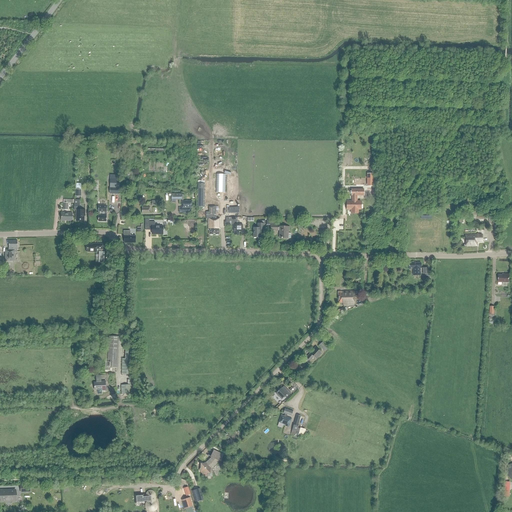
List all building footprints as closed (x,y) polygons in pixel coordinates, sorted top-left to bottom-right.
[(361,201),(357,201),(357,195),(364,195),(364,189),(352,189),(352,195),(352,201),(347,201),(347,209),(351,209),(351,213),(358,213),(358,209),(361,209),(361,201)] [(182,193),(171,193),(171,201),(176,202),(176,200),(182,200),(182,193)] [(69,203),(69,208),(73,208),(73,200),(64,200),(64,210),(68,210),(68,203),(69,203)] [(74,210),(76,210),(76,221),(84,221),(84,216),(85,216),(85,210),(79,210),(79,207),(79,200),(74,200),(74,210)] [(187,212),(190,212),(190,207),(191,207),(191,201),(181,201),(181,207),(178,207),(178,212),(181,212),(184,212),(184,214),(187,214),(187,212)] [(98,221),(106,222),(106,214),(106,212),(107,206),(99,206),(98,212),(99,212),(99,214),(98,214),(98,221)] [(208,231),(209,231),(209,235),(219,235),(219,229),(220,229),(220,219),(216,219),(216,214),(215,214),(215,206),(209,206),(209,212),(206,212),(206,219),(207,219),(208,219),(208,231)] [(242,225),(239,224),(237,224),(237,222),(237,219),(237,217),(231,217),(225,217),(225,221),(224,221),(224,224),(229,224),(229,221),(231,221),(231,224),(233,224),(233,231),(234,231),(234,235),(239,235),(239,231),(242,231),(242,225)] [(155,225),(155,222),(149,221),(149,219),(145,219),(145,225),(149,225),(149,230),(152,230),(152,234),(163,234),(163,226),(155,225)] [(264,224),(265,224),(265,221),(261,221),(261,223),(257,223),(257,228),(253,228),(253,237),(259,237),(259,231),(264,231),(264,224)] [(280,227),(278,227),(278,225),(270,224),(270,230),(278,230),(280,230),(280,238),(288,238),(291,238),(291,233),(288,233),(288,231),(289,231),(289,226),(280,226),(280,227)] [(136,236),(130,236),(130,231),(123,231),(123,234),(127,234),(127,236),(124,236),(124,243),(135,243),(136,236)] [(466,246),(476,245),(476,241),(482,241),(482,235),(465,235),(465,243),(466,242),(466,246)] [(17,241),(9,241),(9,248),(9,250),(5,250),(5,261),(15,261),(15,252),(17,252),(17,248),(17,241)] [(93,244),(93,245),(87,245),(86,252),(96,252),(96,251),(99,251),(99,252),(99,262),(103,263),(104,251),(101,251),(101,249),(102,249),(103,244),(93,244)] [(420,262),(415,263),(414,262),(409,262),(409,269),(413,269),(413,275),(420,275),(420,268),(420,262)] [(506,282),(509,282),(509,275),(504,274),(504,275),(498,275),(498,282),(503,282),(503,286),(506,286),(506,282)] [(353,300),(354,300),(354,291),(337,292),(338,303),(342,303),(342,304),(354,304),(353,300)] [(511,308),(511,305),(511,294),(501,294),(501,308),(511,308)] [(117,367),(118,336),(108,336),(107,360),(110,360),(110,367),(117,367)] [(323,341),(318,345),(325,351),(329,347),(323,341)] [(316,347),(310,353),(307,357),(305,359),(308,362),(310,359),(311,359),(313,356),(316,359),(322,353),(316,347)] [(131,374),(132,350),(125,349),(125,359),(122,359),(121,374),(131,374)] [(94,390),(97,390),(98,394),(102,394),(101,392),(106,392),(105,381),(101,381),(100,375),(96,375),(96,382),(94,382),(94,390)] [(139,393),(138,378),(130,378),(130,380),(127,380),(127,384),(130,384),(121,385),(121,394),(139,393)] [(289,390),(291,392),(297,386),(289,378),(287,381),(292,386),(289,390)] [(281,388),(276,393),(281,399),(286,394),(288,396),(291,393),(284,386),(281,388)] [(288,427),(291,418),(286,416),(287,415),(291,416),(293,411),(285,409),(283,413),(285,414),(284,416),(281,415),(278,422),(283,424),(283,425),(288,427)] [(301,427),(304,417),(296,415),(291,433),(298,435),(299,431),(304,433),(306,428),(301,427)] [(200,468),(200,469),(199,470),(203,474),(204,473),(205,473),(206,473),(210,473),(210,470),(219,461),(220,461),(223,455),(214,450),(210,457),(211,457),(204,464),(201,464),(201,467),(201,468),(200,468)] [(195,502),(203,500),(200,488),(192,491),(195,502)] [(14,501),(14,500),(14,493),(15,493),(15,490),(1,491),(1,502),(10,501),(14,501)] [(147,495),(147,496),(143,497),(143,495),(135,495),(136,503),(144,503),(144,501),(147,501),(147,502),(147,503),(146,504),(146,505),(146,506),(146,507),(146,508),(147,509),(147,510),(148,510),(148,511),(149,511),(150,511),(151,511),(152,511),(153,511),(154,511),(154,510),(155,510),(156,509),(156,508),(156,507),(157,507),(157,506),(157,505),(156,505),(156,504),(156,503),(155,502),(154,495),(154,494),(154,493),(153,493),(152,492),(151,492),(150,492),(149,492),(148,492),(148,493),(147,494),(147,495)] [(190,497),(183,499),(186,508),(193,506),(190,497)]
